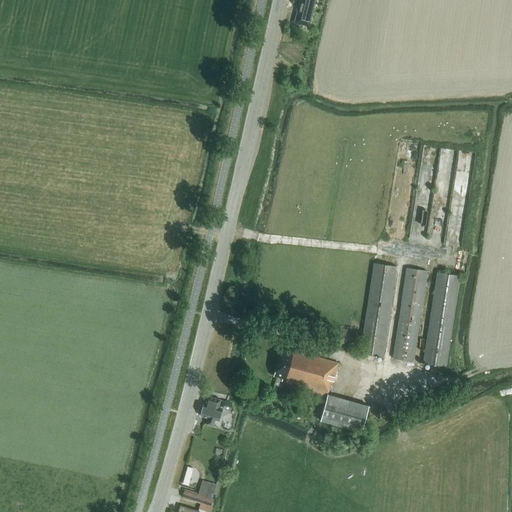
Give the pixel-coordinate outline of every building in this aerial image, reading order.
[(298,0),(296,11),(297,11),(294,23),(303,25),(308,26),(315,0),(298,0)] [(382,357),(396,267),(374,264),(360,353),(382,357)] [(413,361),(427,272),(406,269),(393,358),(413,361)] [(445,366),(459,277),(437,273),(423,363),(445,366)] [(311,392),(326,396),(329,387),(331,387),(338,363),(293,350),(292,353),(281,350),(274,376),(282,378),(281,381),(312,390),(311,392)] [(369,405),(327,394),(320,422),(362,433),(369,405)] [(220,415),(221,408),(222,408),(222,409),(230,411),(232,402),(225,400),(224,401),(206,396),(204,404),(203,404),(200,416),(208,418),(206,424),(213,426),(215,420),(218,421),(220,415)] [(189,484),(195,465),(189,463),(183,482),(189,484)] [(184,489),(181,498),(212,507),(214,499),(184,489)]
